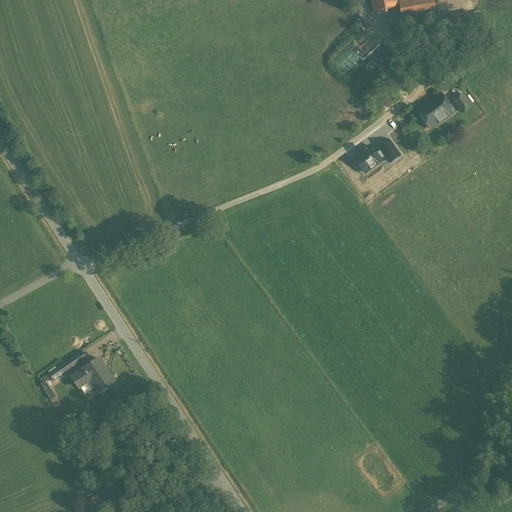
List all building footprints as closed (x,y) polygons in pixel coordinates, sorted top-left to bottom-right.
[(370,0),(373,13),(398,8),(396,0),(370,0)] [(433,0),(407,0),(399,1),(402,20),(437,14),(433,0)] [(473,27),(471,13),(446,17),(448,31),(473,27)] [(454,112),(440,94),(417,111),(430,129),(454,112)] [(462,94),(453,101),(462,113),(471,106),(462,94)] [(82,352),(68,361),(72,368),(87,359),(82,352)] [(105,371),(98,360),(84,370),(73,378),(79,387),(91,379),(99,393),(115,382),(107,370),(105,371)] [(72,368),(68,361),(60,367),(65,373),(72,368)] [(54,380),(65,373),(60,367),(49,374),(54,380)] [(46,381),(41,384),(50,400),(55,397),(46,381)] [(92,511),(99,511),(105,510),(100,494),(88,498),(92,511)]
